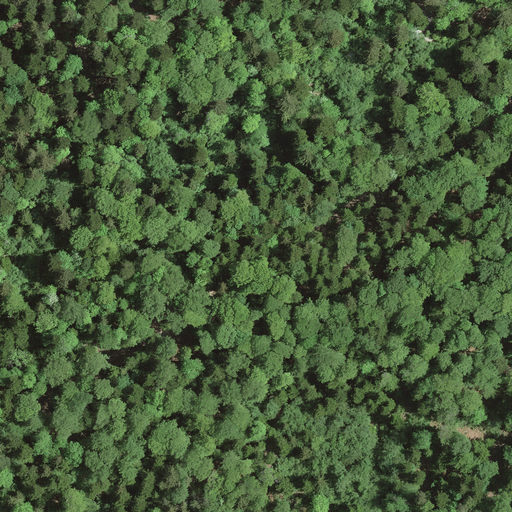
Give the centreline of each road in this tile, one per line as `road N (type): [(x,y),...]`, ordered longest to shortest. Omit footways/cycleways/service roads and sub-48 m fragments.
road 1 (track): [(0,425),(29,415),(244,263),(308,243),(347,209),(511,106)]
road 2 (track): [(243,0),(0,149)]
